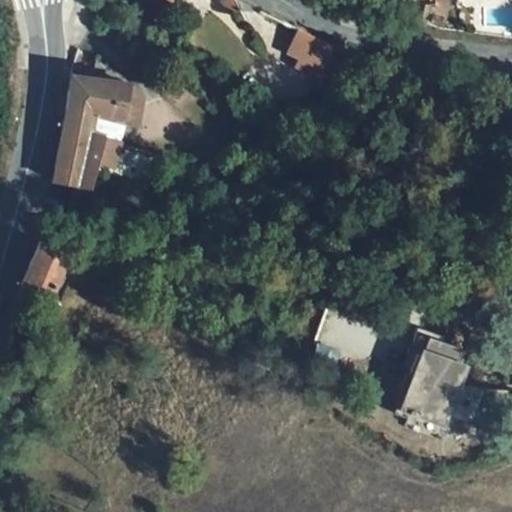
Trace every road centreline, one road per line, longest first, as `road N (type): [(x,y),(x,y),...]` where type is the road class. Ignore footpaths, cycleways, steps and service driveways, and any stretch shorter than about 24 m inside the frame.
road 1 (tertiary): [(45,32),(38,129),(0,293)]
road 2 (unclassified): [(511,56),(375,40),(269,0)]
